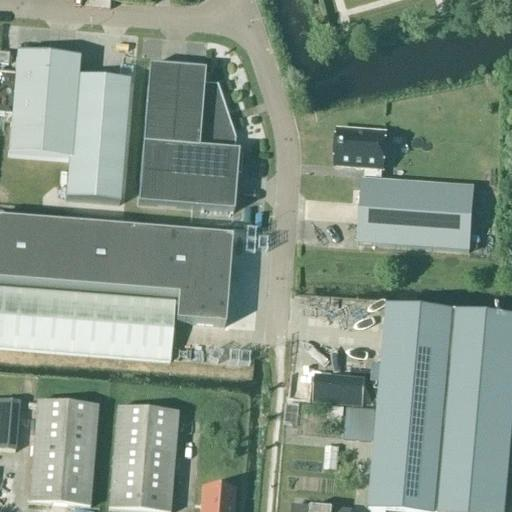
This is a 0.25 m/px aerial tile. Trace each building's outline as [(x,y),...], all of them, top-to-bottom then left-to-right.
[(0,55),(0,67),(7,68),(8,57),(0,55)] [(15,57),(7,159),(70,164),(78,62),(15,57)] [(148,69),(137,208),(232,215),(237,155),(233,155),(234,142),(216,88),(203,87),(204,74),(148,69)] [(385,137),(337,133),(335,169),(364,171),(363,183),(362,183),(357,247),(469,255),(473,191),(381,185),(382,173),(385,137)] [(0,223),(0,286),(177,300),(174,326),(223,330),(230,242),(0,223)] [(0,351),(169,365),(174,305),(0,291),(0,351)] [(511,325),(389,314),(380,420),(446,426),(447,409),(511,415),(511,325)] [(362,410),(364,386),(315,382),(313,406),(362,410)] [(0,453),(13,454),(18,405),(0,402),(0,453)] [(89,511),(97,411),(36,406),(28,506),(89,511)] [(446,426),(380,420),(372,511),(503,511),(511,418),(511,415),(447,409),(446,426)] [(169,511),(177,417),(116,412),(107,511),(169,511)] [(375,414),(345,412),(343,445),(373,447),(375,414)] [(230,511),(232,490),(205,488),(202,511),(230,511)]
